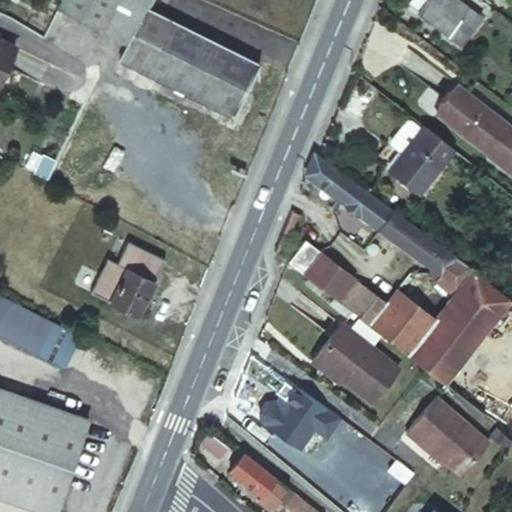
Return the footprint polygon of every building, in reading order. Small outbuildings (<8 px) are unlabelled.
[(146,23),(157,0),(57,0),(40,35),(63,49),(161,99),(189,46),(146,23)] [(406,0),(406,1),(457,42),(476,16),(454,0),(406,0)] [(0,66),(10,44),(0,38),(0,66)] [(257,82),(189,46),(161,99),(229,135),(255,87),(257,82)] [(453,84),(447,92),(453,97),(459,89),(453,84)] [(453,97),(447,92),(434,112),(485,150),(483,152),(505,170),(511,160),(511,128),(459,89),(453,97)] [(450,148),(420,125),(386,168),(416,191),(450,148)] [(449,292),(468,267),(468,265),(451,253),(423,233),(313,152),(303,173),(333,195),(332,199),(386,237),(436,272),(431,278),(449,292)] [(271,250),(282,259),(303,217),(288,209),(271,250)] [(302,239),(284,260),(403,352),(429,318),(391,288),(381,301),(302,239)] [(106,300),(134,312),(149,279),(121,266),(106,300)] [(504,294),(497,290),(468,267),(449,292),(429,318),(403,352),(413,360),(419,365),(440,381),(504,294)] [(0,334),(35,352),(50,322),(0,296),(0,334)] [(311,356),(339,377),(368,400),(394,365),(337,321),(311,356)] [(335,381),(339,377),(311,356),(308,360),(335,381)] [(325,434),(338,414),(291,382),(264,420),(300,444),(313,426),(325,434)] [(0,389),(0,498),(38,511),(53,511),(68,471),(86,421),(0,389)] [(417,439),(442,461),(456,473),(484,439),(431,395),(401,432),(414,443),(417,439)] [(92,431),(83,458),(98,464),(108,436),(92,431)] [(440,464),(442,461),(417,439),(414,443),(440,464)] [(292,511),(317,511),(318,511),(299,496),(241,450),(225,470),(256,493),(252,498),(268,510),(277,499),(292,511)]
